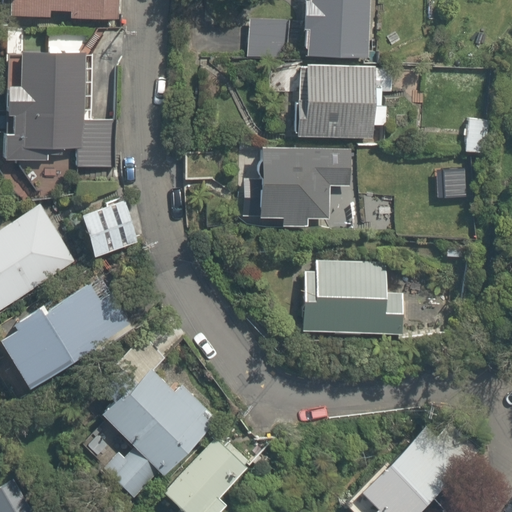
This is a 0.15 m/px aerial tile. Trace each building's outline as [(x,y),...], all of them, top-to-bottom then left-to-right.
[(11,0),(11,14),(42,14),(42,6),(57,6),(57,14),(113,15),(112,0),(11,0)] [(295,0),(242,0),(243,53),(295,53),(295,0)] [(356,54),(356,0),(300,0),(300,53),(356,54)] [(7,81),(0,80),(0,114),(3,115),(2,133),(0,132),(0,157),(46,159),(46,148),(67,148),(66,162),(117,164),(118,117),(76,115),(79,41),(9,39),(7,81)] [(379,90),(388,90),(388,62),(292,62),(293,138),(363,137),(363,124),(385,124),(385,106),(379,106),(379,90)] [(491,117),(462,112),(455,151),(484,156),(491,117)] [(270,222),(302,223),(302,214),(323,215),(324,180),(344,181),(345,143),(246,140),(244,211),(270,211),(270,222)] [(223,149),(181,147),(180,178),(222,179),(223,149)] [(465,168),(436,169),(438,198),(468,196),(465,168)] [(116,193),(68,210),(83,253),(131,236),(116,193)] [(28,203),(0,219),(0,296),(61,263),(28,203)] [(399,330),(398,286),(378,286),(378,255),(292,255),(292,331),(399,330)] [(33,304),(29,297),(0,313),(0,362),(12,384),(109,332),(80,279),(33,304)] [(88,408),(126,448),(101,471),(126,497),(153,472),(210,418),(173,380),(162,390),(136,363),(88,408)] [(359,500),(348,511),(402,511),(464,453),(436,425),(429,432),(417,419),(345,487),(359,500)] [(177,511),(199,511),(216,497),(210,490),(235,466),(232,462),(236,458),(241,463),(246,458),(226,437),(220,442),(211,432),(153,488),(177,511)]
